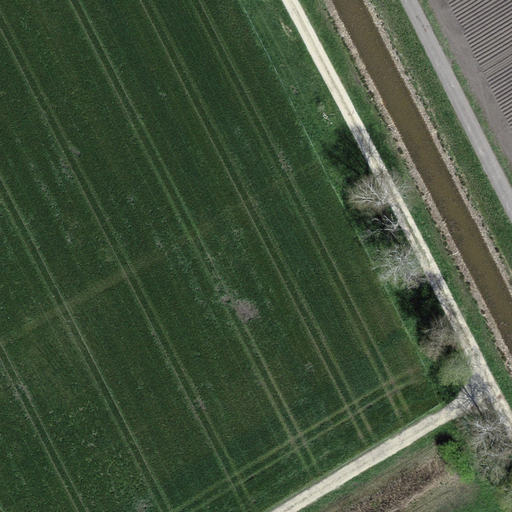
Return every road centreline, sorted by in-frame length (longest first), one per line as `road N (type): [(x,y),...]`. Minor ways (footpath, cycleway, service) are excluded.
road 1 (track): [(511,430),(290,0)]
road 2 (track): [(275,511),(486,383)]
road 3 (track): [(511,202),(409,0)]
